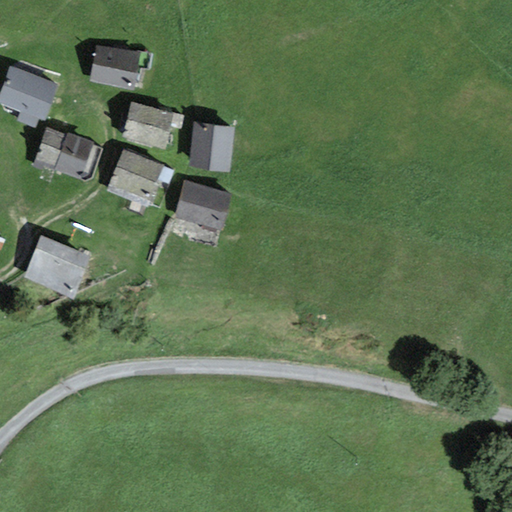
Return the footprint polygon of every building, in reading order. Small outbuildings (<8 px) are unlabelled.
[(134,55),(95,51),(91,82),(130,87),(134,55)] [(56,81),(11,65),(0,94),(0,99),(44,115),(56,81)] [(132,102),(124,136),(164,145),(172,111),(132,102)] [(229,167),(233,124),(193,121),(189,163),(229,167)] [(90,140),(68,132),(65,139),(48,132),(41,151),(59,157),(57,162),(79,170),(90,140)] [(160,163),(123,149),(108,190),(144,203),(160,163)] [(230,192),(183,181),(175,216),(221,227),(230,192)] [(89,252),(40,232),(23,272),(72,293),(89,252)]
